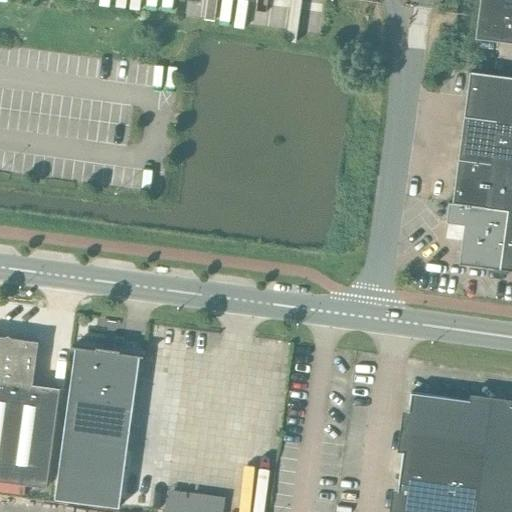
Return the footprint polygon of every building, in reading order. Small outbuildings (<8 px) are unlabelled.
[(511,0),(479,0),(475,38),(511,43),(511,0)] [(448,201),(446,222),(464,224),(459,263),(458,263),(458,264),(498,269),(511,271),(511,76),(470,72),(464,115),(464,116),(457,175),(455,186),(453,202),(448,201)] [(0,480),(46,487),(60,388),(32,384),(38,341),(0,335),(0,480)] [(75,348),(54,498),(118,507),(139,356),(143,357),(143,355),(119,352),(120,350),(96,347),(95,349),(72,346),(71,347),(75,348)] [(408,388),(403,428),(485,440),(490,400),(408,388)] [(511,403),(490,400),(485,440),(511,443),(511,403)] [(403,428),(397,471),(479,482),(484,442),(485,440),(403,428)] [(479,482),(475,511),(511,511),(511,443),(485,440),(484,442),(479,482)] [(397,471),(392,511),(402,511),(475,511),(479,482),(397,471)]
